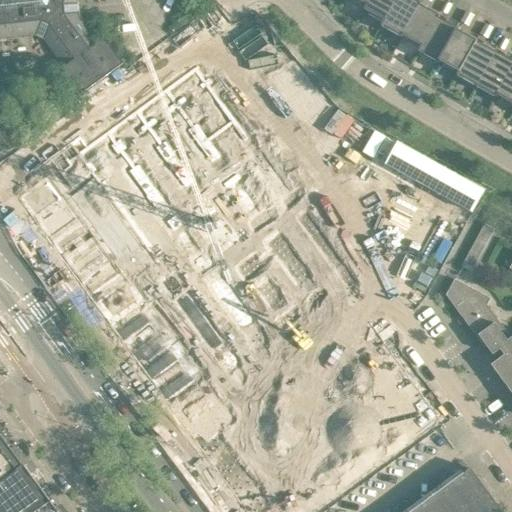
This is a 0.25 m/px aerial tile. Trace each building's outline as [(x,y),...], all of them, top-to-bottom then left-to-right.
[(0,0),(0,38),(35,34),(44,39),(65,67),(60,70),(79,96),(124,63),(123,63),(105,37),(100,41),(79,13),(79,8),(78,2),(79,0),(0,0)] [(359,0),(367,4),(365,9),(370,0),(359,0)] [(370,12),(369,14),(383,22),(381,25),(382,26),(396,0),(370,0),(365,9),(370,12)] [(415,0),(396,0),(382,26),(401,37),(420,3),(415,0)] [(447,2),(441,10),(447,13),(452,5),(447,2)] [(420,47),(418,51),(419,51),(439,15),(420,5),(421,3),(420,3),(401,37),(402,37),(403,35),(407,37),(406,39),(420,47)] [(467,11),(461,22),(468,25),(474,15),(467,11)] [(439,18),(440,15),(439,15),(419,51),(438,62),(457,28),(439,18)] [(252,21),(229,37),(224,31),(200,48),(208,59),(70,161),(62,150),(40,166),(47,176),(18,197),(35,220),(31,222),(76,283),(80,281),(91,295),(104,285),(110,292),(126,280),(140,299),(109,321),(120,335),(116,338),(161,400),(165,397),(176,411),(206,389),(220,408),(204,420),(208,427),(195,437),(205,451),(202,454),(244,511),(318,511),(441,422),(417,390),(426,383),(381,322),(372,329),(355,307),(343,316),(336,306),(357,290),(355,287),(370,277),(371,278),(372,279),(373,279),(375,280),(376,280),(377,279),(379,279),(380,278),(381,278),(382,277),(383,275),(385,272),(405,233),(399,225),(411,216),(387,184),(382,188),(355,150),(342,159),(314,121),(327,112),(297,72),(292,76),(252,21)] [(486,23),(480,34),(487,38),(493,27),(486,23)] [(457,73),(456,74),(457,75),(476,41),(457,30),(458,29),(457,28),(438,62),(439,63),(440,61),(444,63),(443,65),(457,73)] [(504,38),(499,46),(504,49),(509,41),(504,38)] [(476,41),(457,75),(477,86),(496,51),(476,41)] [(511,60),(496,51),(477,86),(496,96),(511,68),(511,60)] [(502,97),(501,99),(511,105),(511,68),(496,96),(497,97),(498,95),(502,97)] [(73,100),(67,92),(41,111),(47,119),(73,100)] [(40,125),(31,113),(20,121),(28,133),(40,125)] [(484,224),(461,268),(472,273),(495,229),(484,224)] [(455,279),(446,295),(458,311),(485,347),(487,346),(497,360),(492,364),(511,392),(511,264),(510,268),(511,269),(511,336),(511,337),(487,305),(491,299),(456,279),(455,279)] [(170,437),(157,424),(152,430),(166,442),(170,437)] [(0,482),(24,465),(19,460),(20,458),(21,458),(21,457),(22,456),(22,455),(22,454),(22,453),(21,452),(21,451),(20,450),(20,449),(19,448),(17,447),(16,447),(14,447),(12,448),(11,448),(0,433),(0,482)] [(58,511),(24,465),(0,482),(0,511),(58,511)] [(502,511),(470,468),(410,511),(502,511)]
